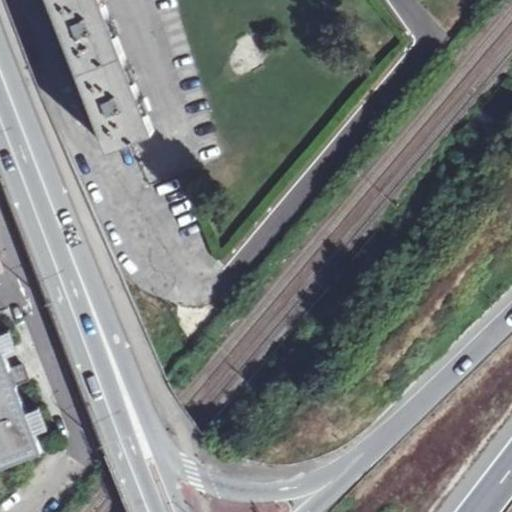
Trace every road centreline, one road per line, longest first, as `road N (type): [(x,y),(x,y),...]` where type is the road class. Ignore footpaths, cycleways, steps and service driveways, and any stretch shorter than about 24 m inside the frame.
road 1 (residential): [(422,45),(238,270),(208,287),(176,276),(68,134),(37,23),(11,0)]
road 2 (secondary): [(0,100),(109,385)]
road 3 (trunk): [(354,461),(287,492),(211,485),(173,460),(136,408)]
road 4 (trunk): [(511,317),(354,461)]
road 5 (residential): [(52,462),(80,418),(18,273)]
road 6 (secondary): [(109,385),(111,423),(142,511)]
